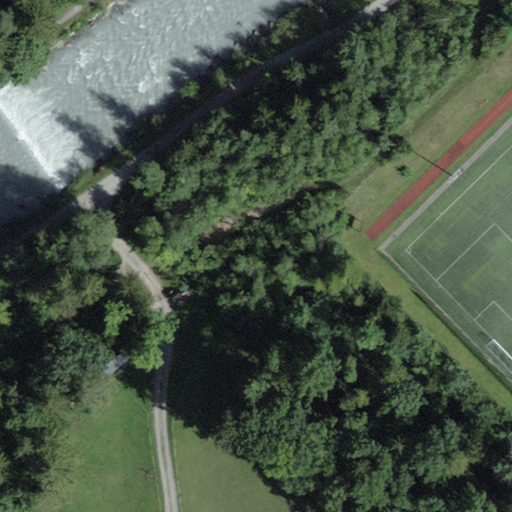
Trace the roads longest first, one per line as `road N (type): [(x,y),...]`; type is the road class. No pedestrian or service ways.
road 1 (track): [(166,511),(157,383),(163,314),(108,179)]
road 2 (unknown): [(148,270),(0,365)]
